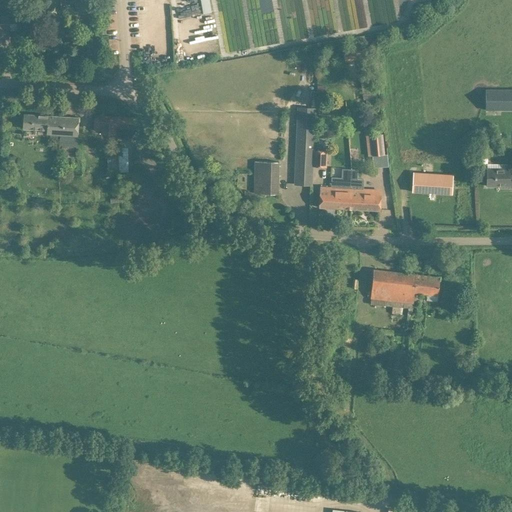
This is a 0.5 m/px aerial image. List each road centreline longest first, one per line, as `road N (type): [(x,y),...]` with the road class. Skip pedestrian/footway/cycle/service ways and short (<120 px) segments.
road 1 (unclassified): [(0,85),(137,97),(203,199),(254,228),(511,241)]
road 2 (track): [(387,488),(387,469),(307,359),(316,236)]
road 3 (track): [(511,503),(387,488)]
